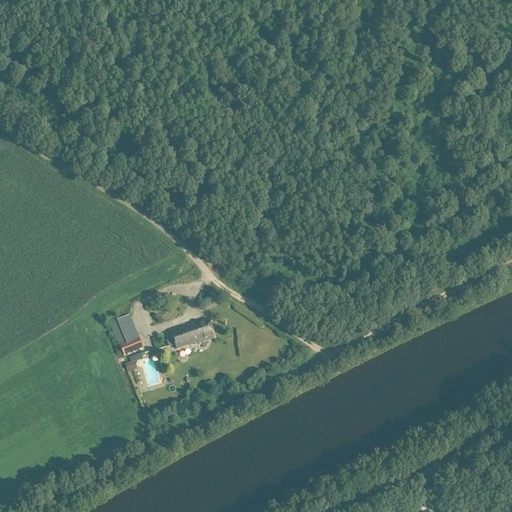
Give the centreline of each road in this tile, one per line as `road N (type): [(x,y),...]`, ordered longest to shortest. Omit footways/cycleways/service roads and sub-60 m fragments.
road 1 (track): [(45,511),(326,356)]
road 2 (unclassified): [(213,278),(140,211),(0,122)]
road 3 (track): [(511,263),(326,356)]
road 4 (track): [(348,511),(511,431)]
road 5 (track): [(326,356),(213,278)]
